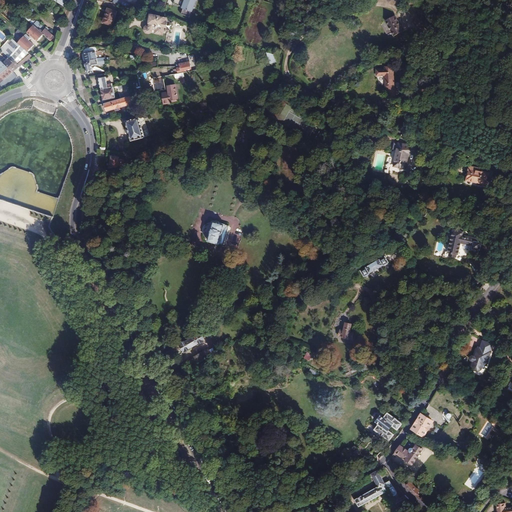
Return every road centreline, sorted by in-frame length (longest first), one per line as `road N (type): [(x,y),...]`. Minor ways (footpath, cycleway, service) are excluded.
road 1 (secondary): [(90,164),(77,208),(80,240),(231,511)]
road 2 (residential): [(411,134),(284,85),(111,171),(90,164)]
road 3 (residential): [(511,263),(451,334),(433,383),(384,460)]
road 4 (track): [(82,448),(51,437),(50,411),(64,399),(95,407),(99,430),(90,444)]
road 5 (track): [(148,511),(55,478),(65,448)]
